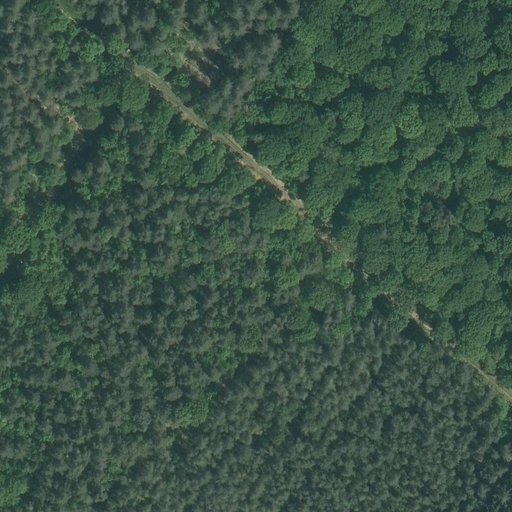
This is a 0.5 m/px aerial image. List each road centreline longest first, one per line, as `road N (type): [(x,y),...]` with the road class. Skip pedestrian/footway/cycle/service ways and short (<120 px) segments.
road 1 (track): [(511,397),(53,0)]
road 2 (track): [(0,254),(124,60)]
